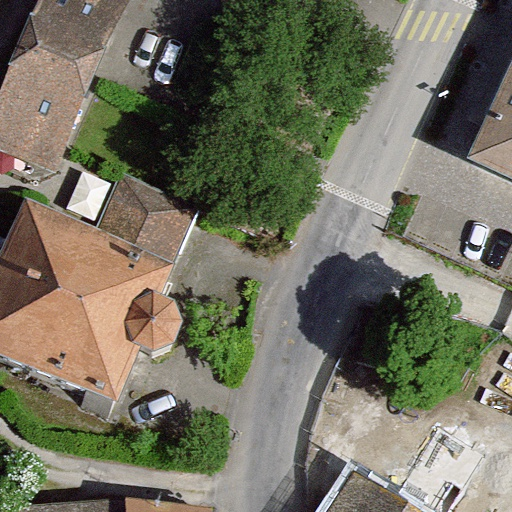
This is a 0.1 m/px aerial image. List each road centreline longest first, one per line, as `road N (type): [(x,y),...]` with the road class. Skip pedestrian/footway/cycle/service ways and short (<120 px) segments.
road 1 (residential): [(446,0),(331,264),(289,414),(272,511)]
road 2 (unknown): [(154,12),(210,11),(407,87)]
